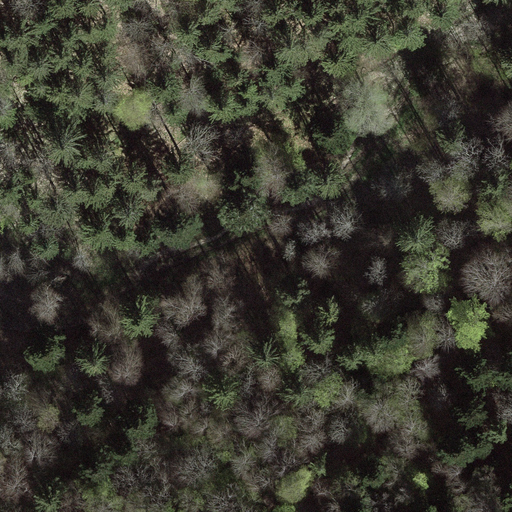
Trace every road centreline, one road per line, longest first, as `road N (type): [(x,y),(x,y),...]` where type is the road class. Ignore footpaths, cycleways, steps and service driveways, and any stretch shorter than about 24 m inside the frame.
road 1 (track): [(0,115),(273,111),(315,96),(483,0)]
road 2 (track): [(256,511),(395,404),(511,284)]
